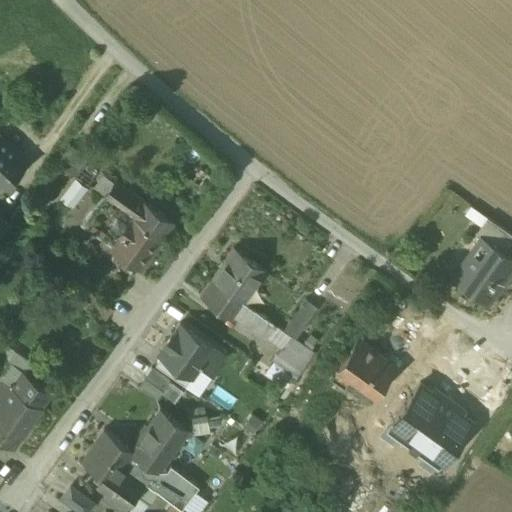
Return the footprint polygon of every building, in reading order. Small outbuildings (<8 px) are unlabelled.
[(0,133),(0,187),(1,189),(28,161),(0,133)] [(89,156),(71,144),(58,162),(76,174),(85,162),(89,156)] [(98,171),(85,162),(76,174),(89,184),(98,171)] [(143,199),(116,179),(104,196),(131,215),(142,200),(142,199),(143,199)] [(104,196),(104,195),(83,223),(102,236),(107,230),(113,233),(114,231),(117,234),(109,245),(141,268),(163,237),(131,215),(104,196)] [(142,199),(142,200),(131,215),(163,237),(163,238),(174,221),(142,199)] [(466,212),(483,222),(489,212),(472,202),(466,212)] [(0,213),(0,240),(13,223),(0,213)] [(511,238),(511,232),(488,215),(475,233),(481,237),(482,236),(503,251),(511,238)] [(484,239),(458,277),(455,275),(453,277),(488,301),(511,266),(511,256),(503,251),(482,236),(481,237),(484,239)] [(266,269),(235,246),(212,278),(244,300),(266,269)] [(199,288),(208,275),(196,267),(187,280),(199,288)] [(244,300),(212,278),(200,293),(233,316),(234,315),(233,315),(244,300)] [(306,297),(284,329),(291,334),(296,337),(318,306),(306,297)] [(276,323),(244,300),(233,315),(234,315),(265,338),(268,334),(276,323)] [(223,353),(180,323),(173,333),(171,332),(164,342),(166,343),(160,353),(163,355),(192,375),(203,361),(212,368),(223,353)] [(284,329),(276,323),(268,334),(283,346),(291,334),(284,329)] [(296,337),(291,334),(283,346),(274,359),(298,376),(314,350),(296,337)] [(393,362),(358,337),(337,366),(351,376),(359,381),(375,393),(385,380),(382,377),(393,362)] [(32,363),(15,350),(8,359),(22,369),(22,368),(26,371),(32,363)] [(0,370),(8,359),(0,352),(0,370)] [(8,359),(0,370),(0,375),(10,383),(11,384),(22,369),(8,359)] [(351,376),(337,366),(330,375),(345,385),(351,376)] [(40,372),(32,367),(28,373),(26,371),(22,368),(22,369),(11,384),(43,406),(54,391),(36,378),(40,372)] [(171,381),(152,367),(145,377),(164,390),(171,381)] [(164,390),(145,377),(138,387),(157,400),(164,390)] [(375,393),(359,381),(352,391),(369,403),(375,393)] [(11,384),(10,383),(0,398),(0,399),(4,402),(0,407),(0,436),(15,447),(43,406),(11,384)] [(187,430),(161,410),(133,450),(152,464),(152,465),(159,470),(187,430)] [(133,450),(104,429),(93,445),(141,479),(152,465),(152,464),(133,450)] [(141,479),(93,445),(82,460),(114,483),(104,496),(123,510),(135,493),(143,481),(141,479)] [(158,492),(143,481),(135,493),(150,504),(158,492)] [(64,496),(82,511),(91,511),(99,503),(76,482),(64,496)] [(320,488),(304,511),(320,511),(331,496),(320,488)] [(355,511),(333,497),(322,511),(355,511)]
